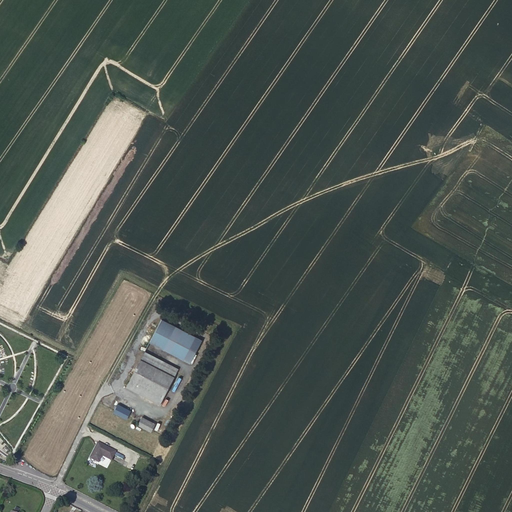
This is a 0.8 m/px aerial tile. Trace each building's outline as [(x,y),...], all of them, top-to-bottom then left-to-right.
[(197,336),(163,319),(151,342),(185,359),(197,336)] [(180,369),(146,351),(142,359),(176,376),(180,369)] [(176,376),(142,359),(128,387),(162,404),(176,376)] [(133,411),(119,404),(115,412),(128,419),(133,411)] [(157,424),(144,417),(140,425),(153,432),(154,431),(157,424)] [(10,451),(2,445),(0,448),(8,454),(10,451)] [(99,450),(95,449),(90,459),(99,463),(102,456),(111,461),(114,456),(116,453),(102,445),(99,450)]
